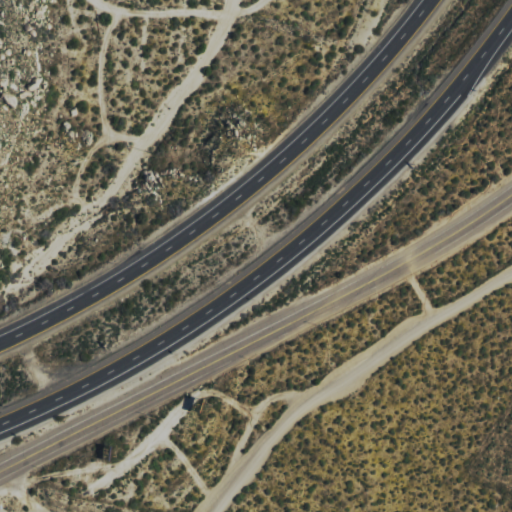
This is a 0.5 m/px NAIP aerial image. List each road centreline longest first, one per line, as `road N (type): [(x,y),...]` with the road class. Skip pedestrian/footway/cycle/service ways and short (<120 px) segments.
road 1 (motorway): [(0,425),(140,356),(253,282),(392,162),(511,18)]
road 2 (secondary): [(511,200),(366,288),(0,470)]
road 3 (residential): [(511,269),(307,397),(201,511)]
road 4 (motorway): [(433,0),(361,87),(261,182)]
road 5 (motorway): [(261,182),(84,304)]
